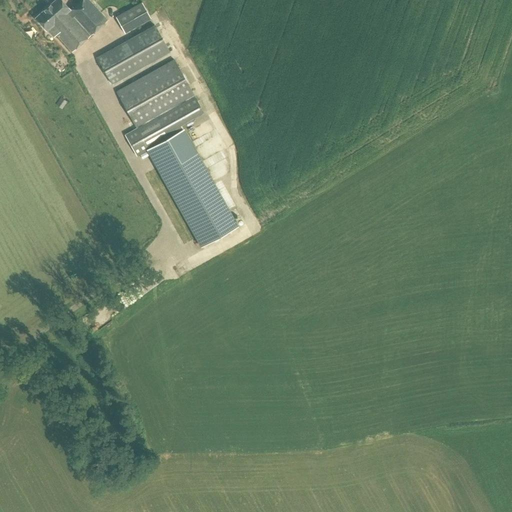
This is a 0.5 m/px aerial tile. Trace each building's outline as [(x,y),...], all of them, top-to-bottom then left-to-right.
[(69,9),(60,0),(54,0),(35,18),(46,31),(49,27),(72,52),(107,21),(87,0),(81,0),(73,8),(72,7),(69,9)] [(124,34),(151,19),(142,2),(115,17),(124,34)] [(112,84),(169,52),(155,25),(97,57),(112,84)] [(166,132),(202,112),(174,60),(173,60),(116,92),(136,129),(124,136),(136,156),(149,149),(202,245),(236,226),(184,129),(169,138),(166,132)] [(56,105),(62,109),(66,102),(60,99),(56,105)] [(237,225),(241,235),(236,237),(238,244),(254,238),(248,222),(237,225)] [(218,238),(196,250),(199,255),(221,243),(218,238)] [(109,300),(113,310),(128,303),(123,294),(109,300)] [(110,322),(108,320),(114,315),(106,306),(86,323),(96,334),(110,322)] [(136,321),(140,328),(145,325),(141,318),(136,321)] [(110,335),(105,339),(110,347),(115,344),(110,335)] [(160,351),(124,376),(135,393),(171,367),(160,351)]
